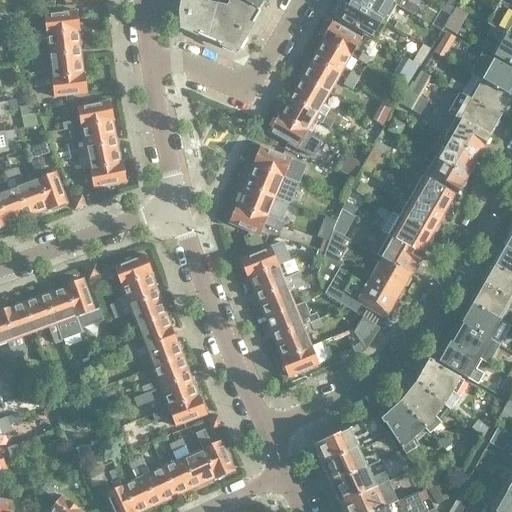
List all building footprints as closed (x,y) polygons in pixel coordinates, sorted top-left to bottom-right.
[(182,0),(181,10),(181,28),(210,41),(218,4),(214,3),(214,0),(218,0),(220,1),(220,0),(182,0)] [(218,4),(210,41),(237,52),(260,11),(241,0),(230,0),(227,6),(218,4)] [(241,0),(260,11),(264,4),(263,0),(241,0)] [(338,17),(336,19),(345,24),(345,25),(371,39),(383,20),(348,0),(347,0),(343,7),(341,8),(337,14),(338,17)] [(348,0),(383,20),(393,3),(386,0),(348,0)] [(386,0),(393,3),(410,14),(415,6),(405,0),(386,0)] [(448,0),(443,10),(452,15),(457,6),(460,0),(448,0)] [(487,24),(491,27),(506,35),(506,34),(511,37),(511,8),(501,2),(500,1),(498,6),(487,24)] [(447,23),(445,27),(456,33),(468,12),(457,6),(452,15),(447,23)] [(44,15),(44,19),(46,35),(78,31),(80,31),(77,11),(44,15)] [(410,31),(396,22),(393,27),(407,36),(410,31)] [(322,40),(324,41),(324,40),(351,56),(361,38),(341,26),(340,27),(332,23),(322,40)] [(498,41),(491,53),(494,55),(494,56),(511,66),(511,37),(506,34),(506,35),(491,27),(487,35),(498,41)] [(38,35),(37,28),(27,29),(28,37),(38,35)] [(78,31),(46,35),(49,56),(80,53),(78,31)] [(444,32),(435,45),(449,54),(458,40),(444,32)] [(324,40),(324,41),(313,59),(340,75),(351,56),(324,40)] [(423,45),(412,63),(419,67),(430,50),(423,45)] [(30,59),(41,57),(40,50),(30,51),(30,59)] [(368,57),(359,51),(355,58),(364,64),(368,57)] [(80,53),(49,56),(52,78),(83,74),(83,73),(80,53)] [(478,78),(482,80),(511,96),(511,93),(511,70),(494,60),(489,58),(478,78)] [(313,59),(302,78),(329,94),(340,75),(313,59)] [(34,60),(34,68),(45,68),(45,60),(34,60)] [(252,102),(163,68),(189,195),(252,102)] [(428,75),(417,69),(406,89),(417,94),(428,75)] [(357,75),(348,70),(344,77),(353,82),(357,75)] [(83,74),(52,78),(36,81),(37,88),(53,87),(54,98),(87,94),(86,81),(85,73),(83,73),(83,74)] [(302,78),(291,98),(334,123),(337,116),(330,111),(322,106),(329,94),(302,78)] [(352,83),(343,78),(339,85),(348,90),(352,83)] [(459,93),(471,100),(499,116),(504,108),(507,107),(510,101),(509,99),(511,96),(482,80),(478,78),(471,91),(450,79),(446,86),(459,93)] [(433,105),(406,89),(398,103),(408,109),(425,119),(433,105)] [(448,114),(455,118),(461,121),(461,120),(488,135),(493,127),(496,126),(499,120),(499,117),(499,116),(471,100),(459,93),(448,114)] [(291,98),(280,116),(307,133),(315,120),(322,124),(330,128),(334,123),(291,98)] [(0,110),(10,108),(8,100),(0,102),(0,110)] [(77,108),(78,112),(81,127),(112,120),(113,121),(114,121),(110,101),(77,108)] [(33,107),(21,109),(23,119),(35,117),(33,107)] [(0,121),(10,119),(7,109),(0,110),(0,121)] [(307,133),(280,116),(278,116),(268,133),(297,149),(307,133)] [(392,116),(385,129),(397,136),(404,123),(392,116)] [(445,137),(450,140),(478,157),(480,154),(482,154),(486,148),(485,145),(490,136),(488,135),(461,120),(461,121),(455,118),(445,137)] [(112,120),(81,127),(86,148),(117,142),(113,121),(112,120)] [(71,122),(61,124),(62,130),(73,128),(71,122)] [(0,153),(8,151),(6,139),(16,137),(14,130),(0,132),(0,153)] [(434,158),(438,160),(467,177),(469,174),(471,174),(474,169),(473,167),(478,157),(450,140),(445,137),(434,158)] [(376,141),(372,148),(385,155),(388,148),(376,141)] [(78,150),(68,152),(57,154),(59,161),(77,158),(87,156),(90,169),(121,163),(121,162),(117,142),(86,148),(78,150)] [(252,166),(254,167),(254,165),(284,178),(292,158),(270,150),(270,151),(260,146),(252,166)] [(362,165),(360,168),(369,173),(381,153),(372,148),(362,165)] [(353,177),(360,164),(347,157),(340,169),(353,177)] [(423,176),(427,179),(428,179),(429,178),(457,194),(461,187),(464,187),(467,181),(466,179),(467,177),(438,160),(434,158),(423,176)] [(39,160),(33,163),(37,173),(44,170),(39,160)] [(81,172),(84,184),(85,190),(127,182),(123,162),(121,162),(121,163),(90,169),(90,170),(81,172)] [(254,165),(254,167),(246,186),(286,202),(292,205),(295,197),(286,194),(287,192),(279,189),(284,178),(254,165)] [(18,167),(11,170),(28,216),(48,209),(37,179),(24,183),(18,167)] [(10,189),(0,192),(0,202),(8,224),(28,216),(11,170),(4,173),(10,189)] [(55,172),(37,179),(48,209),(48,211),(67,204),(55,172)] [(300,177),(290,173),(287,180),(297,184),(300,177)] [(411,197),(414,199),(443,215),(444,214),(447,213),(450,206),(449,204),(454,196),(456,197),(457,194),(429,178),(428,179),(427,179),(423,176),(411,197)] [(364,185),(354,180),(350,188),(360,193),(364,185)] [(246,186),(238,205),(238,206),(268,218),(278,222),(286,202),(246,186)] [(82,197),(72,200),(76,209),(85,205),(82,197)] [(400,216),(403,218),(433,235),(434,233),(436,232),(439,226),(438,224),(443,215),(414,199),(411,197),(400,216)] [(0,228),(9,225),(8,224),(0,202),(0,228)] [(353,215),(357,209),(346,202),(342,209),(353,215)] [(238,206),(238,205),(237,204),(229,223),(260,236),(264,227),(278,232),(282,223),(278,222),(268,218),(238,206)] [(355,218),(341,210),(333,231),(345,236),(355,218)] [(379,231),(393,239),(395,240),(394,241),(421,257),(422,255),(422,254),(426,246),(428,245),(432,239),(431,237),(433,235),(403,218),(400,216),(391,211),(379,231)] [(329,242),(332,232),(321,228),(317,238),(322,240),(329,242)] [(318,274),(325,294),(339,269),(346,255),(354,241),(333,231),(333,230),(332,232),(329,242),(326,250),(318,274)] [(378,255),(382,258),(411,275),(412,273),(415,272),(418,267),(417,264),(421,257),(394,241),(395,240),(393,239),(379,231),(369,250),(378,255)] [(246,240),(249,249),(256,246),(252,237),(246,240)] [(326,250),(329,242),(322,240),(319,248),(326,250)] [(494,263),(492,266),(511,276),(511,250),(504,246),(499,254),(496,255),(492,260),(494,263)] [(270,247),(239,259),(247,278),(248,277),(278,264),(291,259),(289,252),(275,257),(272,250),(271,251),(270,247)] [(117,270),(115,271),(120,285),(151,273),(151,274),(153,273),(145,255),(115,267),(117,270)] [(366,276),(369,278),(399,295),(404,286),(407,285),(411,279),(410,277),(411,275),(382,258),(378,255),(366,276)] [(248,277),(257,297),(299,279),(297,273),(284,277),(278,264),(248,277)] [(96,266),(86,269),(90,278),(99,275),(96,266)] [(486,276),(482,284),(511,301),(511,300),(511,276),(492,266),(489,267),(485,273),(486,276)] [(339,269),(325,294),(349,308),(364,317),(369,306),(387,317),(389,314),(392,313),(395,306),(394,304),(399,295),(369,278),(366,276),(365,276),(362,282),(339,269)] [(109,305),(112,312),(159,294),(151,274),(151,273),(120,285),(126,299),(109,305)] [(64,285),(65,287),(77,317),(83,334),(93,332),(87,313),(91,312),(91,311),(95,310),(83,278),(64,285)] [(299,279),(257,297),(265,317),(295,305),(290,292),(302,286),(299,279)] [(472,301),(471,303),(501,320),(511,301),(482,284),(477,292),(474,293),(471,298),(472,301)] [(65,287),(45,294),(62,341),(69,339),(63,322),(77,317),(65,287)] [(45,294),(24,302),(35,332),(49,327),(55,343),(62,341),(45,294)] [(159,294),(112,312),(115,319),(131,313),(136,326),(167,315),(159,294)] [(24,302),(4,310),(15,340),(21,356),(28,353),(22,337),(35,332),(24,302)] [(465,314),(460,322),(500,345),(505,336),(511,326),(501,320),(471,303),(470,305),(467,305),(463,311),(465,314)] [(295,305),(265,317),(274,338),(303,326),(306,325),(316,320),(313,313),(301,318),(295,305)] [(4,310),(0,310),(0,344),(8,342),(14,359),(21,356),(15,340),(4,310)] [(167,315),(136,326),(144,346),(174,335),(167,315)] [(353,332),(360,342),(365,350),(367,349),(380,329),(362,318),(353,332)] [(316,320),(306,325),(309,332),(319,327),(316,320)] [(448,339),(447,339),(481,359),(487,350),(495,354),(500,345),(460,322),(455,330),(453,329),(450,330),(447,336),(448,339)] [(303,326),(274,338),(282,358),(312,346),(303,326)] [(138,349),(128,353),(131,360),(147,354),(152,367),(182,355),(174,335),(144,346),(144,347),(138,349)] [(441,351),(436,360),(468,378),(478,384),(484,374),(476,369),(481,359),(447,339),(446,342),(442,343),(440,348),(441,351)] [(125,346),(128,353),(138,349),(135,342),(125,346)] [(360,342),(352,348),(353,350),(357,356),(365,350),(360,342)] [(282,358),(280,358),(288,377),(319,364),(315,356),(316,356),(312,346),(282,358)] [(182,355),(152,367),(160,387),(190,375),(182,355)] [(422,375),(417,382),(445,405),(445,406),(450,410),(460,398),(453,392),(460,379),(430,361),(428,364),(424,365),(420,372),(422,375)] [(81,371),(77,362),(71,364),(74,374),(81,371)] [(143,394),(137,396),(142,408),(165,399),(168,408),(198,396),(198,395),(190,375),(160,387),(160,388),(154,390),(143,394)] [(511,377),(508,375),(501,388),(509,392),(511,386),(511,377)] [(408,395),(402,402),(426,428),(425,429),(430,434),(442,424),(435,417),(444,405),(445,406),(445,405),(417,382),(416,385),(412,385),(407,392),(408,395)] [(141,387),(143,394),(154,390),(151,383),(141,387)] [(198,396),(168,408),(175,427),(187,423),(186,422),(207,414),(200,395),(198,395),(198,396)] [(392,411),(384,419),(387,423),(386,424),(402,449),(406,455),(420,446),(414,438),(425,429),(426,428),(402,402),(401,404),(397,403),(392,408),(392,411)] [(511,410),(506,407),(501,416),(511,422),(511,410)] [(160,411),(151,414),(154,421),(163,418),(160,411)] [(0,427),(9,424),(15,422),(13,416),(7,418),(6,416),(0,418),(0,427)] [(217,416),(209,420),(213,429),(222,425),(217,416)] [(484,436),(489,427),(479,418),(472,426),(484,436)] [(88,429),(83,419),(72,424),(77,434),(88,429)] [(0,427),(0,450),(0,449),(0,435),(12,432),(9,424),(0,427)] [(355,438),(366,433),(362,424),(315,445),(324,463),(360,447),(355,438)] [(374,465),(401,453),(389,434),(360,447),(324,463),(333,483),(369,467),(374,465)] [(449,436),(438,442),(446,450),(454,442),(449,436)] [(183,458),(196,487),(215,478),(216,477),(203,448),(190,455),(182,438),(175,441),(183,458)] [(220,440),(203,448),(216,477),(215,478),(216,479),(235,471),(220,440)] [(176,461),(163,467),(176,496),(196,487),(183,458),(175,441),(169,445),(176,461)] [(19,444),(9,448),(12,456),(21,452),(19,444)] [(485,467),(493,456),(484,450),(477,462),(485,467)] [(388,482),(413,471),(401,453),(374,465),(369,467),(333,483),(342,502),(388,482)] [(142,457),(135,460),(156,505),(176,496),(163,467),(150,472),(142,457)] [(114,489),(109,491),(105,493),(114,511),(135,511),(123,485),(112,459),(104,463),(111,477),(109,478),(114,489)] [(137,479),(123,485),(135,511),(140,511),(156,505),(135,460),(128,463),(137,479)] [(374,511),(393,503),(425,490),(413,471),(388,482),(342,502),(346,511),(374,511)] [(425,483),(438,504),(449,497),(435,476),(425,483)] [(467,482),(461,492),(469,496),(474,486),(467,482)] [(53,497),(57,490),(48,484),(43,491),(53,497)] [(425,511),(421,502),(428,498),(425,490),(393,503),(374,511),(425,511)] [(511,511),(511,492),(508,490),(496,510),(495,511),(511,511)] [(83,511),(63,495),(49,511),(83,511)] [(466,511),(472,503),(459,496),(453,507),(449,511),(466,511)] [(0,511),(10,511),(13,502),(0,499),(0,511)]
